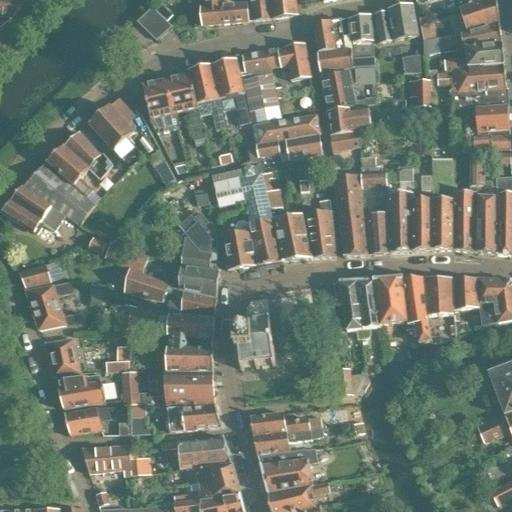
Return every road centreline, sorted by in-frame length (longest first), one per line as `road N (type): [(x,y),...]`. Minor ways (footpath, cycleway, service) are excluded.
road 1 (residential): [(0,196),(59,130),(157,55),(282,33),(319,11),(381,0)]
road 2 (residential): [(227,367),(225,310),(244,285),(339,270),(511,271)]
road 3 (residential): [(92,511),(13,285),(0,268)]
road 4 (residential): [(227,367),(260,511)]
